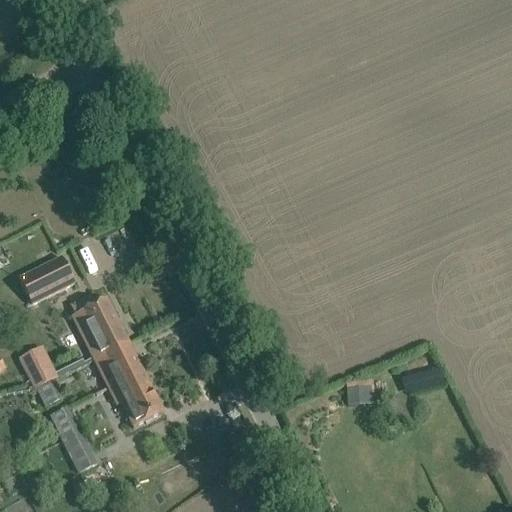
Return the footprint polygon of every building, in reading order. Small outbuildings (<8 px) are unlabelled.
[(19,282),(32,306),(73,285),(61,261),(19,282)] [(96,363),(128,346),(106,303),(97,308),(93,299),(73,309),(77,318),(74,319),(96,363)] [(19,359),(35,391),(60,378),(44,346),(19,359)] [(120,404),(133,430),(163,415),(128,346),(96,363),(118,406),(120,404)] [(0,376),(8,374),(4,358),(0,359),(0,376)] [(55,383),(36,392),(45,410),(64,400),(55,384),(55,383)] [(69,411),(51,420),(78,476),(82,474),(97,466),(69,411)]
